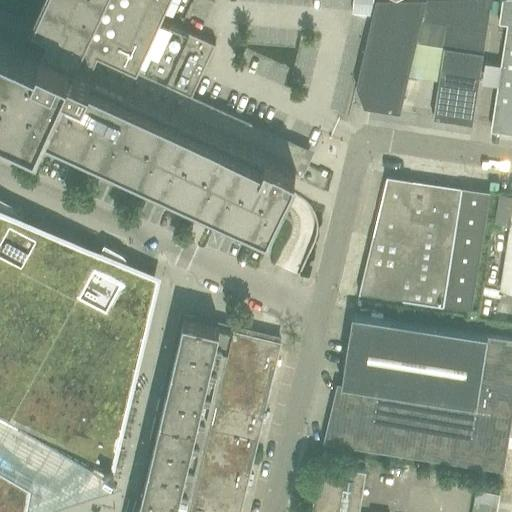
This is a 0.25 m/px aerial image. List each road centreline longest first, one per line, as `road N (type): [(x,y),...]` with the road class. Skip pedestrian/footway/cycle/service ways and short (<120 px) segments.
road 1 (residential): [(323,310),(0,172)]
road 2 (residential): [(323,310),(372,137),(511,157)]
road 3 (residential): [(275,511),(323,310)]
